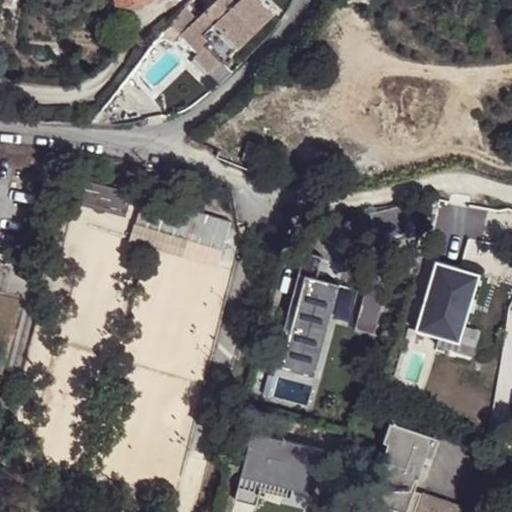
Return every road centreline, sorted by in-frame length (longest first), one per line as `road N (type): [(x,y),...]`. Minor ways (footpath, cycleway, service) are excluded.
road 1 (residential): [(304,0),(274,45),(144,144)]
road 2 (residential): [(144,144),(294,195)]
road 3 (residential): [(144,144),(0,127)]
